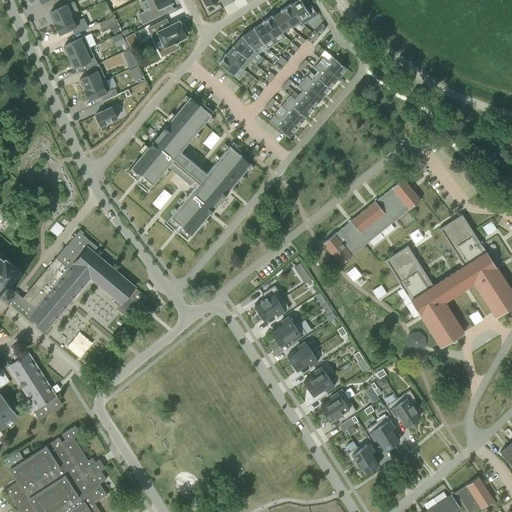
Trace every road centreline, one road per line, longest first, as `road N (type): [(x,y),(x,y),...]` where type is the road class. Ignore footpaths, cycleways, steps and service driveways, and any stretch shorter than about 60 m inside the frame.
road 1 (residential): [(214,299),(412,142),(464,204),(511,215)]
road 2 (residential): [(314,0),(363,68),(169,293)]
road 3 (residential): [(355,511),(214,299)]
road 4 (unclassified): [(341,0),(436,87),(511,117)]
road 5 (residential): [(4,0),(87,175)]
road 6 (residential): [(87,175),(209,34)]
road 7 (residential): [(87,175),(169,293)]
road 8 (residential): [(101,390),(99,406),(162,511)]
road 9 (residential): [(511,335),(471,409),(474,446)]
